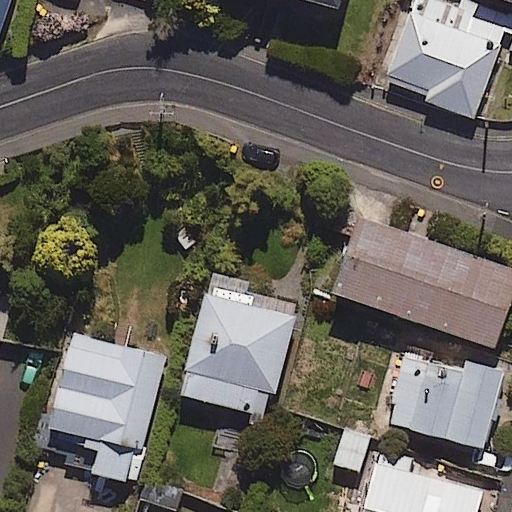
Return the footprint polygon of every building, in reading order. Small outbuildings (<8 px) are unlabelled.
[(506,25),(439,0),(415,0),(385,83),(472,115),(506,25)] [(511,281),(511,264),(351,215),(328,290),(494,341),(511,281)] [(248,280),(209,269),(175,389),(255,411),(286,300),(245,289),(248,280)] [(165,354),(68,329),(38,444),(57,449),(61,433),(98,443),(91,469),(132,479),(165,354)] [(503,370),(408,341),(385,417),(481,445),(503,370)] [(369,434),(341,427),(332,461),(359,469),(369,434)] [(414,458),(378,447),(356,511),(473,511),(480,490),(411,468),(414,458)]
